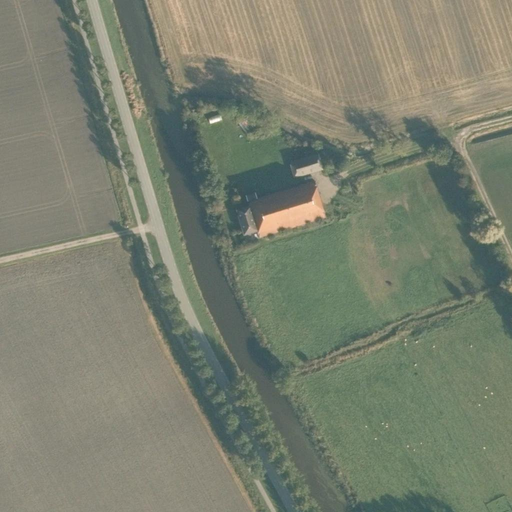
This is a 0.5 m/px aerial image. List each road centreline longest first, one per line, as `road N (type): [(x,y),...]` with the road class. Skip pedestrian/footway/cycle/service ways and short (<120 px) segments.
road 1 (secondary): [(293,511),(176,284),(91,0)]
road 2 (track): [(511,263),(456,150),(444,144),(351,173)]
